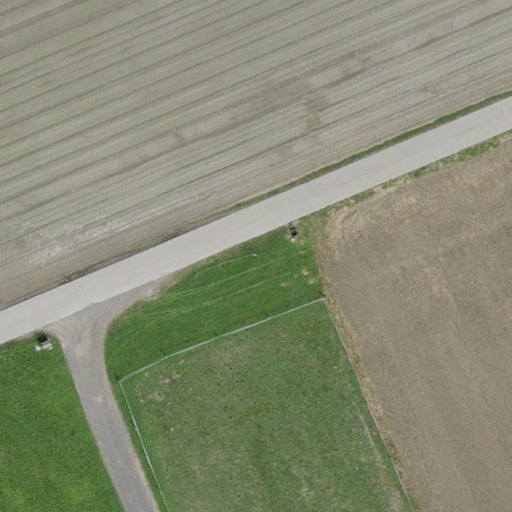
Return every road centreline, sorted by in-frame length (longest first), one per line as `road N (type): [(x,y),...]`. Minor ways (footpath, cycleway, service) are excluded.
road 1 (track): [(511,115),(0,330)]
road 2 (track): [(57,305),(140,511)]
